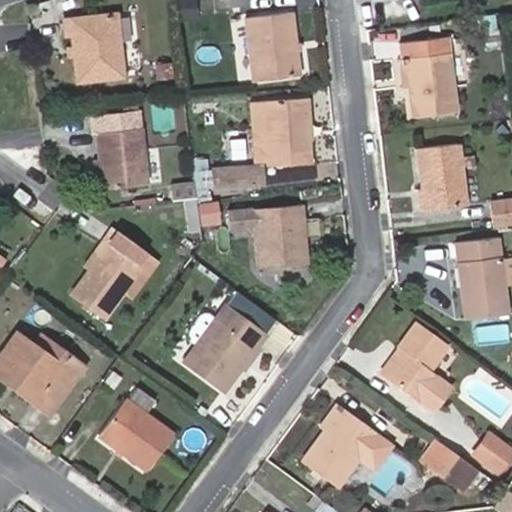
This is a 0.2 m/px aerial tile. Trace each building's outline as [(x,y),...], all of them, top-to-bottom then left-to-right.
[(194,0),(176,0),(180,39),(199,37),(194,0)] [(255,80),(300,75),(291,12),(245,16),(255,80)] [(65,35),(71,34),(76,80),(122,75),(115,13),(63,19),(65,35)] [(406,57),(409,85),(412,115),(455,110),(446,35),(397,41),(399,58),(406,57)] [(402,86),(409,85),(406,57),(399,58),(402,86)] [(168,62),(157,63),(159,79),(169,78),(168,62)] [(308,141),(305,97),(263,100),(266,132),(269,165),(310,163),(308,141)] [(250,101),(253,133),(266,132),(263,100),(250,101)] [(100,158),(103,188),(146,183),(139,110),(91,115),(92,133),(97,132),(100,158)] [(422,188),(425,208),(465,204),(458,143),(417,147),(422,188)] [(96,188),(103,188),(100,158),(94,159),(96,188)] [(258,167),(213,171),(215,189),(260,185),(258,167)] [(198,188),(212,188),(211,169),(197,170),(198,188)] [(171,185),(172,199),(192,197),(195,196),(193,183),(171,185)] [(216,199),(196,202),(198,222),(218,219),(216,199)] [(511,199),(494,201),(497,225),(511,222),(511,199)] [(254,227),(258,266),(306,263),(301,204),(228,209),(229,229),(254,227)] [(86,265),(90,268),(118,230),(114,227),(86,265)] [(118,230),(90,268),(72,293),(102,316),(149,251),(118,230)] [(497,236),(455,242),(464,317),(507,312),(504,284),(511,282),(511,256),(500,258),(497,236)] [(223,389),(240,367),(256,346),(264,334),(225,305),(216,317),(197,343),(184,360),(223,389)] [(197,343),(216,317),(204,308),(185,334),(197,343)] [(417,320),(397,347),(403,351),(386,376),(418,400),(437,373),(432,370),(450,344),(417,320)] [(43,390),(56,400),(81,366),(68,357),(62,366),(34,345),(17,332),(0,354),(0,376),(7,382),(10,378),(37,399),(43,390)] [(34,345),(62,366),(68,357),(41,336),(34,345)] [(256,346),(240,367),(244,370),(260,349),(256,346)] [(403,351),(397,347),(380,371),(386,376),(403,351)] [(452,385),(437,373),(418,400),(433,411),(452,385)] [(7,382),(34,403),(37,399),(10,378),(7,382)] [(47,413),(56,400),(43,390),(37,399),(34,403),(47,413)] [(123,398),(98,432),(146,467),(172,433),(123,398)] [(318,426),(323,431),(341,407),(336,403),(318,426)] [(341,407),(323,431),(302,460),(338,486),(359,457),(375,469),(392,445),(341,407)] [(511,450),(486,431),(471,451),(496,470),(511,450)] [(421,457),(461,487),(476,468),(436,437),(421,457)] [(511,511),(511,496),(503,490),(491,505),(500,511),(511,511)]
